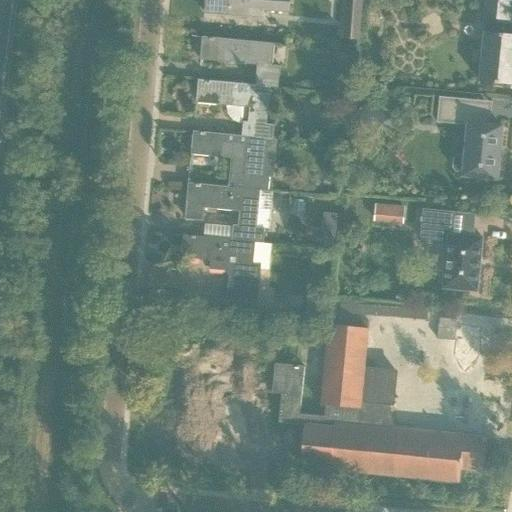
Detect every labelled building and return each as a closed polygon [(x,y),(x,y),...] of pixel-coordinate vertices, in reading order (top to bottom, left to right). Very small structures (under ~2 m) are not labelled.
[(264,12),(290,14),(290,0),(205,0),(205,14),(250,17),(264,18),(264,12)] [(345,0),(343,40),(360,41),(362,0),(345,0)] [(480,86),(511,88),(511,38),(506,38),(507,28),(509,28),(511,3),(483,1),(481,24),(485,25),(480,86)] [(256,87),(271,89),(280,90),(282,69),(273,68),(275,46),(204,39),(202,61),(226,64),(226,60),(232,61),(232,65),(258,67),(256,87)] [(242,137),(266,141),(274,141),(276,127),(268,126),(271,89),(256,87),(200,81),(198,104),(220,106),(220,102),(228,103),(227,107),(229,115),(234,121),(242,124),(243,124),(242,137)] [(357,117),(378,132),(390,116),(369,101),(357,117)] [(498,165),(500,149),(498,149),(500,132),(501,130),(499,130),(498,131),(479,129),(480,121),(481,121),(482,105),(438,101),(436,126),(467,129),(465,159),(456,158),(452,161),(452,172),(454,175),(463,176),(463,180),(496,183),(496,181),(495,181),(497,164),(498,165)] [(194,133),(192,157),(215,159),(215,154),(222,155),(222,159),(231,160),(230,174),(239,175),(237,190),(262,193),(269,194),(271,178),(263,178),(266,141),(242,137),(194,133)] [(340,165),(341,153),(327,152),(326,159),(330,164),(340,165)] [(190,186),(187,220),(204,221),(205,210),(212,211),(212,207),(218,207),(217,211),(240,213),(239,229),(234,228),(233,241),(256,244),(264,245),(265,231),(265,229),(270,230),(273,194),(269,194),(262,193),(237,190),(228,190),(190,186)] [(387,206),(377,205),(376,220),(386,221),(387,206)] [(478,296),(482,242),(450,239),(452,217),(424,215),(421,247),(448,249),(444,293),(478,296)] [(326,238),(334,239),(335,229),(327,228),(326,238)] [(185,237),(183,260),(209,263),(208,274),(228,275),(227,284),(230,284),(228,302),(259,305),(262,270),(269,270),(272,246),(264,245),(256,244),(233,241),(185,237)] [(303,298),(291,296),(290,306),(302,308),(303,298)] [(414,337),(415,319),(402,317),(400,335),(414,337)] [(438,339),(456,341),(458,319),(440,318),(438,339)] [(397,373),(365,370),(369,330),(330,326),(322,407),(326,407),(325,418),(301,416),(305,368),(276,365),(273,394),(283,395),(280,424),(306,426),(302,468),(460,483),(461,471),(483,473),(487,439),(387,429),(389,405),(394,406),(397,373)]
